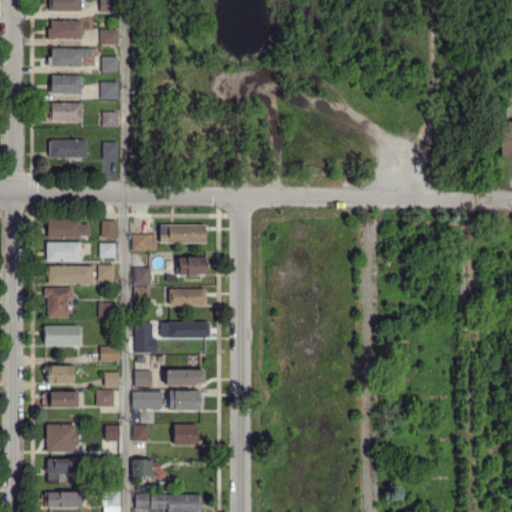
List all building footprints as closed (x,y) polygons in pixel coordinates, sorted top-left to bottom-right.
[(49,11),(48,2),(49,2),(49,0),(82,0),(82,1),(80,1),(80,11),(49,11)] [(101,11),(101,0),(116,0),(116,11),(101,11)] [(51,38),(51,37),(49,37),(49,29),(52,30),(52,22),(80,21),(80,30),(82,30),(82,35),(80,35),(80,38),(51,38)] [(101,44),(100,30),(116,30),(116,44),(101,44)] [(52,65),(52,64),(50,64),(49,50),(52,50),(52,49),(80,49),(80,65),(52,65)] [(101,71),(101,56),(116,56),(117,71),(101,71)] [(51,92),(51,91),(49,91),(49,77),(51,77),(51,76),(79,76),(79,92),(51,92)] [(101,98),(101,82),(117,82),(117,98),(101,98)] [(51,120),(51,119),(49,119),(49,105),(51,105),(51,103),(80,103),(80,120),(51,120)] [(102,126),(102,124),(99,124),(99,123),(99,120),(103,120),(102,112),(117,112),(117,123),(116,126),(102,126)] [(511,155),(500,156),(499,127),(499,122),(511,121),(511,155)] [(64,159),(64,157),(60,157),(60,159),(55,159),(55,157),(48,157),(48,142),(51,142),(51,141),(85,140),(85,156),(81,157),(81,159),(78,159),(78,156),(71,157),(70,159),(64,159)] [(103,158),(103,143),(115,143),(115,158),(103,158)] [(48,238),(48,220),(78,219),(78,225),(88,224),(88,235),(78,234),(78,238),(48,238)] [(101,237),(101,221),(115,221),(115,237),(101,237)] [(160,242),(160,225),(204,225),(204,242),(160,242)] [(154,250),(132,249),(132,234),(153,234),(154,250)] [(46,260),(46,242),(80,242),(80,260),(46,260)] [(104,258),(101,258),(101,256),(99,256),(99,252),(98,252),(98,247),(99,247),(99,243),(113,243),(113,257),(104,257),(104,258)] [(177,274),(177,263),(180,263),(180,258),(205,258),(206,274),(177,274)] [(112,283),(101,283),(101,279),(98,279),(98,265),(112,265),(112,283)] [(49,282),(49,266),(92,266),(92,272),(94,272),(94,275),(91,275),(91,283),(49,282)] [(149,284),(133,284),(133,267),(149,267),(149,284)] [(134,302),(134,287),(149,287),(149,302),(134,302)] [(47,317),(47,312),(46,312),(46,308),(48,308),(48,304),(46,304),(45,296),(44,296),(44,288),(71,288),(71,298),(66,298),(66,317),(47,317)] [(169,304),(169,289),(204,289),(204,304),(169,304)] [(98,317),(98,303),(114,303),(114,317),(98,317)] [(134,337),(134,323),(152,322),(151,336),(134,337)] [(168,336),(168,331),(166,331),(166,329),(169,329),(168,323),(204,323),(204,336),(168,336)] [(44,345),(44,342),(43,342),(43,327),(44,327),(44,326),(77,326),(77,345),(44,345)] [(117,361),(100,361),(100,346),(118,346),(117,361)] [(73,382),(48,382),(48,380),(45,380),(45,375),(44,375),(44,371),(42,371),(42,370),(45,370),(45,367),(73,367),(73,382)] [(163,387),(163,370),(201,371),(202,383),(193,383),(193,387),(163,387)] [(134,371),(150,371),(150,387),(134,387),(134,371)] [(105,386),(105,372),(117,372),(117,386),(105,386)] [(130,405),(130,389),(160,389),(160,405),(130,405)] [(112,406),(97,406),(96,390),(112,390),(112,406)] [(169,410),(169,390),(200,390),(200,410),(169,410)] [(44,405),(44,403),(42,403),(42,394),(44,394),(44,392),(74,392),(74,395),(79,395),(79,405),(44,405)] [(47,452),(46,425),(74,424),(74,433),(77,433),(77,445),(74,445),(74,451),(47,452)] [(145,439),(133,439),(133,424),(146,424),(145,439)] [(174,443),(174,425),(196,425),(196,443),(174,443)] [(101,472),(101,459),(115,459),(115,472),(101,472)] [(47,483),(47,481),(46,481),(45,474),(47,474),(47,472),(45,472),(45,469),(48,469),(48,467),(45,467),(45,462),(47,462),(47,460),(71,460),(71,473),(57,473),(57,483),(47,483)] [(149,478),(142,478),(142,476),(132,476),(132,460),(151,460),(151,475),(149,475),(149,478)] [(120,490),(108,490),(108,482),(120,482),(120,490)] [(173,491),(158,491),(158,482),(173,482),(173,491)] [(44,506),(44,492),(80,492),(80,506),(44,506)] [(118,505),(108,505),(107,492),(118,492),(118,505)] [(150,508),(136,508),(136,494),(150,494),(150,508)] [(168,511),(168,495),(197,495),(197,511),(168,511)]
